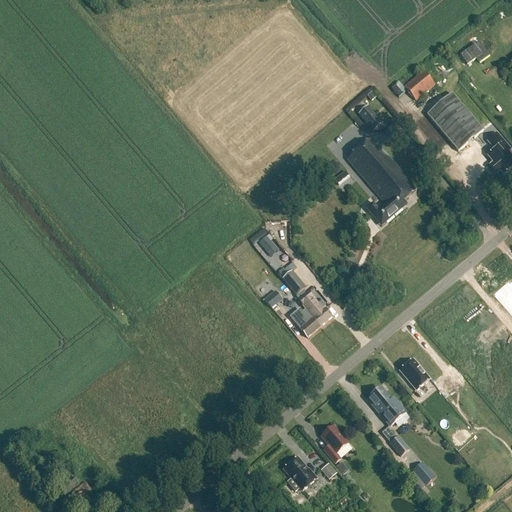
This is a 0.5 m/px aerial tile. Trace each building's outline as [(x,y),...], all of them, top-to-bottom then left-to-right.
[(404,88),(416,102),(435,86),(423,72),(404,88)] [(483,131),(452,95),(427,116),(458,153),(483,131)] [(359,115),(373,132),(382,124),(368,108),(359,115)] [(511,168),(511,158),(507,153),(510,150),(497,134),(487,142),(495,151),(487,157),(493,163),(489,166),(490,167),(491,167),(496,173),(496,174),(496,175),(500,172),(503,176),(511,168)] [(382,220),(385,224),(402,209),(401,208),(406,204),(404,202),(416,191),(372,139),(347,160),(386,206),(380,212),(373,204),(366,209),(377,223),(382,220)] [(268,236),(259,244),(267,253),(274,247),(270,243),(272,241),(268,236)] [(292,272),(283,280),(297,297),(306,289),(292,272)] [(507,282),(492,295),(511,318),(511,317),(511,288),(508,284),(507,282)] [(306,311),(320,329),(333,318),(325,309),(323,311),(314,300),(309,293),(298,302),(306,311)] [(297,311),(290,302),(278,311),(286,321),(297,311)] [(300,330),(307,339),(320,329),(306,311),(297,318),(304,327),(300,330)] [(413,361),(399,373),(416,393),(430,381),(413,361)] [(380,389),(367,400),(390,428),(406,414),(393,399),(390,401),(380,389)] [(349,445),(333,427),(321,438),(329,447),(323,452),(335,465),(340,461),(336,456),(349,445)] [(396,440),(388,429),(382,434),(390,445),(401,458),(409,451),(398,438),(396,440)] [(297,460),(284,470),(292,480),(287,484),(295,493),(300,489),(302,492),(317,480),(308,471),(307,472),(297,460)] [(422,464),(413,472),(426,487),(435,479),(422,464)] [(321,471),(329,481),(337,475),(328,465),(321,471)] [(57,489),(65,497),(78,486),(70,477),(57,489)] [(74,499),(74,500),(84,511),(96,511),(99,510),(87,496),(91,492),(85,485),(72,496),(73,498),(74,499)]
